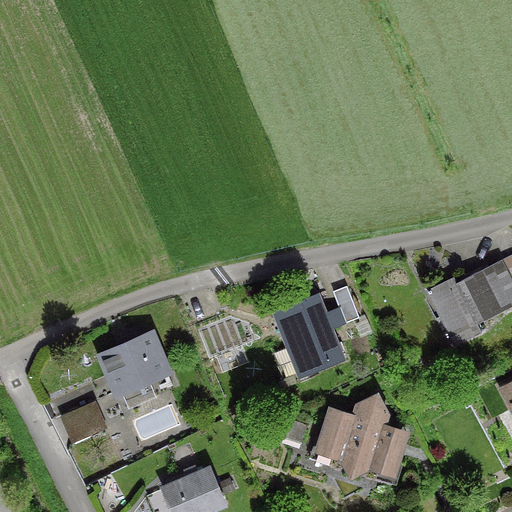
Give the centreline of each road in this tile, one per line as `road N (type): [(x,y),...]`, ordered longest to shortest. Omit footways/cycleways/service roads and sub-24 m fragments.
road 1 (residential): [(16,364),(31,343),(157,292),(511,217)]
road 2 (residential): [(80,511),(16,364)]
